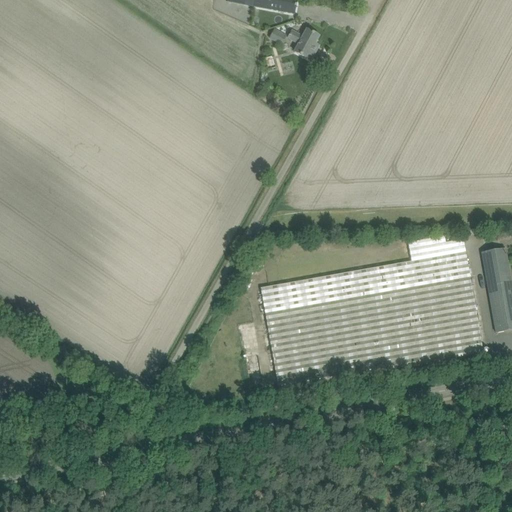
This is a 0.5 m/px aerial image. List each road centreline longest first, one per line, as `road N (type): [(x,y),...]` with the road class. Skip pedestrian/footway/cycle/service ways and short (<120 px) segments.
road 1 (unclassified): [(147,448),(152,403),(365,16)]
road 2 (tertiary): [(511,377),(147,448)]
road 3 (tertiary): [(147,448),(0,476)]
